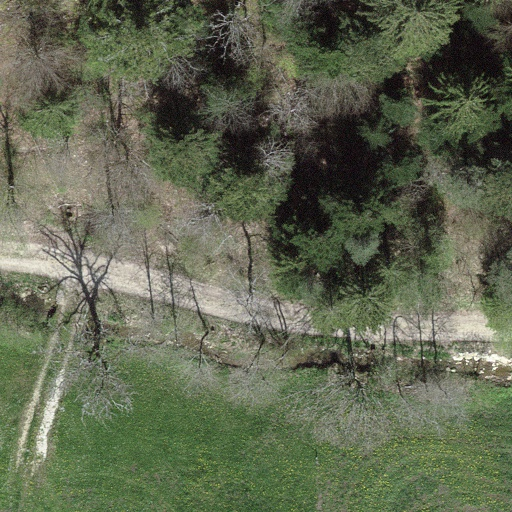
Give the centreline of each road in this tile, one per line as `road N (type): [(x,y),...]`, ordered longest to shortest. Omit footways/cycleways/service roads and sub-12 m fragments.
road 1 (track): [(0,247),(73,257),(307,316),(511,340)]
road 2 (track): [(73,257),(38,397),(23,511)]
